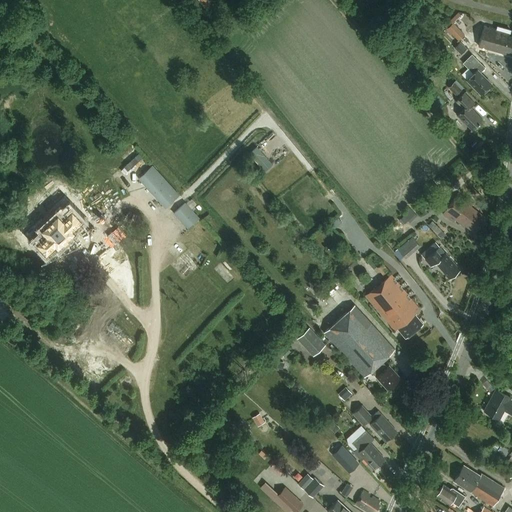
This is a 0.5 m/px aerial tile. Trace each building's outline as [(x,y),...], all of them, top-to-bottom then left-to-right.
[(485,25),(479,46),(506,53),(507,50),(511,51),(511,35),(510,35),(511,29),(498,26),(497,29),(485,25)] [(487,69),(472,53),(463,63),(474,73),(467,79),(482,93),(492,83),(482,74),(487,69)] [(446,88),(453,96),(458,91),(451,83),(446,88)] [(483,119),(471,107),(475,103),(465,93),(456,101),(463,108),(457,114),(473,129),(483,119)] [(175,212),(188,227),(199,217),(152,165),(140,177),(166,206),(172,201),(179,208),(175,212)] [(459,192),(443,214),(454,222),(456,220),(464,226),(465,225),(475,233),(484,221),(481,218),(483,215),(472,206),(474,203),(459,192)] [(57,239),(59,241),(76,226),(74,224),(83,215),(74,205),(73,206),(70,203),(62,211),(60,208),(43,223),(45,225),(37,233),(40,236),(38,237),(48,247),(57,239)] [(409,222),(417,215),(410,208),(402,215),(403,216),(401,218),(405,223),(407,220),(409,222)] [(434,221),(430,226),(444,235),(447,231),(434,221)] [(405,257),(420,244),(413,236),(398,249),(405,257)] [(435,241),(421,253),(431,265),(436,261),(450,278),(460,269),(446,252),(435,241)] [(383,274),(388,270),(383,263),(377,268),(383,274)] [(415,313),(420,309),(392,274),(366,295),(395,330),(398,327),(406,337),(423,322),(415,313)] [(400,377),(389,364),(387,365),(382,360),(395,349),(355,304),(325,332),(365,376),(372,370),(388,388),(400,377)] [(325,344),(309,327),(297,338),(313,355),(325,344)] [(346,399),(354,393),(348,385),(340,392),(346,399)] [(511,414),(511,399),(511,397),(496,388),(484,410),(500,418),(504,410),(511,414)] [(362,405),(353,413),(364,424),(368,421),(371,423),(370,424),(386,441),(397,431),(379,410),(372,416),(362,405)] [(258,426),(265,422),(260,413),(252,417),(258,426)] [(361,435),(354,442),(361,449),(356,453),(362,459),(364,458),(373,468),(385,458),(374,445),(377,442),(366,430),(361,435)] [(348,469),(356,461),(341,446),(333,454),(348,469)] [(490,496),(496,500),(504,487),(482,473),(481,475),(464,464),(460,471),(463,473),(462,474),(484,488),(482,492),(490,497),(490,496)] [(261,470),(261,481),(292,481),(291,469),(261,470)] [(493,506),(496,500),(490,496),(490,497),(482,492),(484,488),(462,474),(463,473),(460,471),(454,480),(471,491),(471,492),(493,506)] [(312,479),(304,489),(313,497),(323,486),(313,478),(312,479)] [(263,481),(259,486),(287,511),(291,508),(294,511),(303,501),(283,483),(275,492),(263,481)] [(347,495),(352,486),(345,482),(340,491),(347,495)] [(451,487),(450,488),(444,484),(437,494),(444,499),(444,501),(447,503),(448,502),(449,503),(451,500),(456,504),(455,505),(458,507),(465,495),(453,487),(451,487)] [(369,511),(372,511),(373,510),(375,511),(379,505),(378,504),(380,501),(364,491),(356,503),(369,511)] [(351,511),(338,499),(328,510),(329,511),(351,511)]
